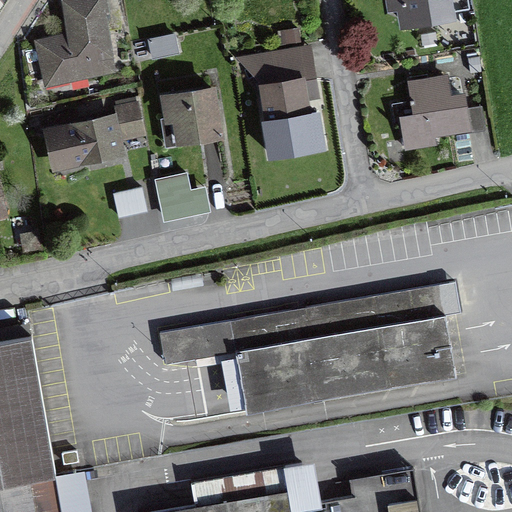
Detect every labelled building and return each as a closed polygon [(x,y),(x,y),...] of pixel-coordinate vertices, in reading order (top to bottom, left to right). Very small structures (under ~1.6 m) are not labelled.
[(64,76),(110,66),(99,0),(72,0),(73,1),(68,2),(74,36),(41,42),(48,74),(63,71),(64,76)] [(400,0),(404,23),(449,15),(447,0),(400,0)] [(153,56),(178,51),(174,33),(150,39),(153,56)] [(308,113),(303,82),(315,80),(312,61),(260,69),(268,119),(266,119),(271,154),(322,146),(317,111),(308,113)] [(449,97),(446,77),(411,83),(416,117),(403,119),(407,144),(434,139),(432,131),(468,125),(463,95),(449,97)] [(219,133),(212,87),(166,94),(169,117),(176,116),(180,139),(219,133)] [(122,128),(142,124),(137,104),(117,108),(122,128)] [(49,131),(57,163),(119,149),(112,117),(49,131)] [(119,215),(147,209),(142,186),(114,192),(119,215)] [(450,335),(441,283),(160,331),(164,355),(166,362),(236,351),(240,373),(246,410),(456,375),(450,335)] [(62,511),(32,333),(0,338),(0,511),(62,511)] [(64,462),(78,459),(76,449),(62,451),(64,462)] [(293,511),(286,464),(192,480),(196,504),(147,511),(421,511),(414,466),(350,477),(353,494),(338,497),(339,502),(331,503),(332,508),(312,511),(293,511)]
